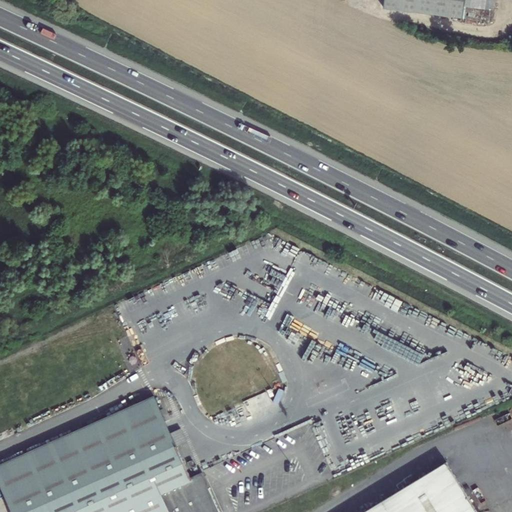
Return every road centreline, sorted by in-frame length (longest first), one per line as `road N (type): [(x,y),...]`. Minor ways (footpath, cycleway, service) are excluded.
road 1 (motorway): [(0,50),(511,305)]
road 2 (motorway): [(511,269),(0,17)]
